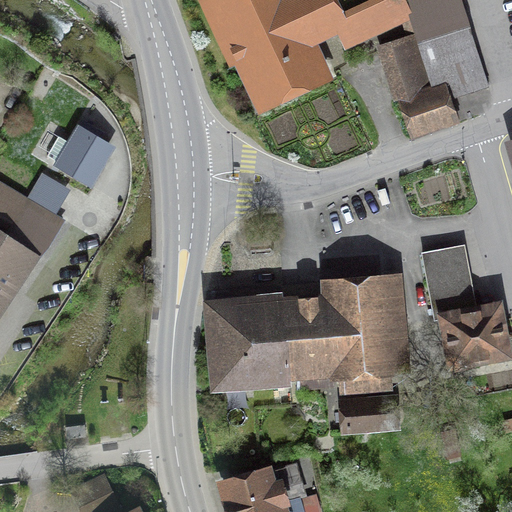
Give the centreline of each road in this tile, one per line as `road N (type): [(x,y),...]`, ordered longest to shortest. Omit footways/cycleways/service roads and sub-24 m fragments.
road 1 (secondary): [(185,226),(172,366),(174,448)]
road 2 (residential): [(174,448),(0,471)]
road 3 (residential): [(307,184),(472,132)]
road 4 (residential): [(307,184),(201,141),(179,123)]
road 5 (residential): [(185,226),(227,203),(307,184)]
road 6 (unclassified): [(472,132),(511,250)]
